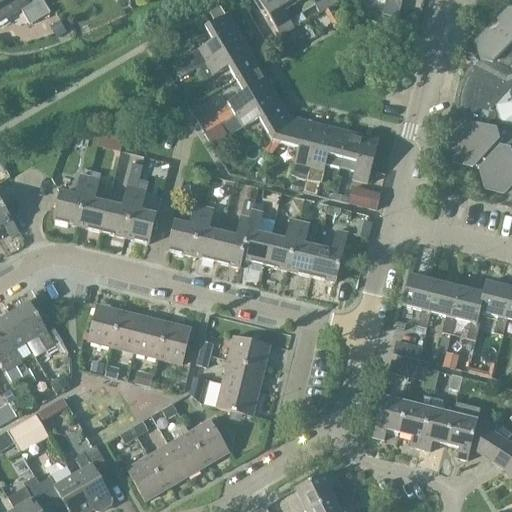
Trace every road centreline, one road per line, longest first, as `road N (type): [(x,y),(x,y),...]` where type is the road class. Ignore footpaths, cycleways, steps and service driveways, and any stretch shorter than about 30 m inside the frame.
road 1 (residential): [(0,290),(58,257),(366,331)]
road 2 (unclassified): [(393,224),(409,130),(447,0)]
road 3 (residential): [(450,511),(454,491),(346,460),(329,441)]
road 4 (residential): [(208,511),(329,441)]
road 5 (residential): [(511,255),(393,224)]
